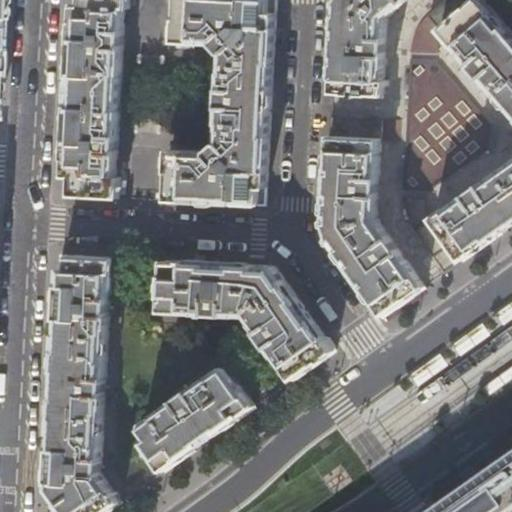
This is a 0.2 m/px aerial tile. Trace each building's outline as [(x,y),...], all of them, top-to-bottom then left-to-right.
[(65,195),(121,198),(122,177),(118,176),(125,9),(130,9),(130,0),(75,0),(72,64),(68,141),(65,195)] [(169,200),(267,206),(275,50),(277,0),(178,0),(176,42),(214,44),(223,55),(218,143),(209,152),(170,150),(169,200)] [(333,93),(383,94),(383,83),(388,84),(388,78),(384,78),(387,16),(406,0),(339,0),(338,3),(337,12),(333,89),(333,93)] [(511,160),(431,220),(463,260),(494,238),(511,225),(511,33),(483,0),(446,0),(428,15),(511,111),(511,160)] [(331,241),(385,316),(407,300),(426,286),(376,219),(381,120),(332,117),(330,142),(327,200),(326,223),(331,241)] [(49,489),(65,511),(106,511),(122,502),(118,497),(121,494),(120,491),(116,494),(102,474),(113,288),(116,288),(117,257),(62,255),(60,289),(56,369),(52,443),(49,489)] [(247,316),(294,380),(312,367),(336,350),(303,305),(276,266),(222,263),(165,260),(162,311),(247,316)] [(511,305),(497,316),(506,329),(511,324),(511,305)] [(146,444),(165,471),(207,441),(257,406),(227,365),(140,427),(150,441),(146,444)] [(511,371),(486,390),(496,403),(511,391),(511,371)] [(511,511),(511,468),(449,511),(511,511)]
